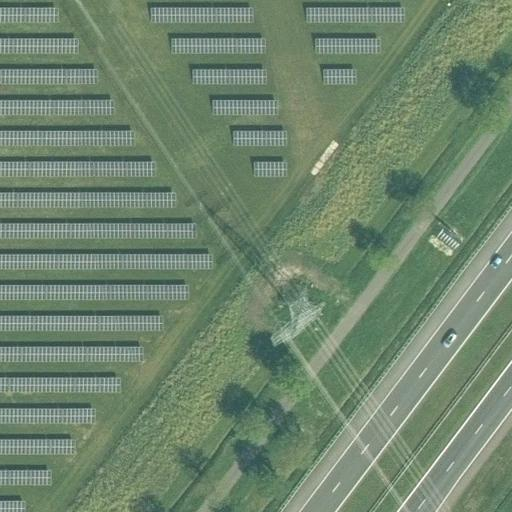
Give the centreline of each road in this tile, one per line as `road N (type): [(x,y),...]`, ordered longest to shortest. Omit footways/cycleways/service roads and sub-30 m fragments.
road 1 (unclassified): [(201,511),(511,100)]
road 2 (motorway): [(511,250),(313,511)]
road 3 (motorway): [(414,511),(511,382)]
